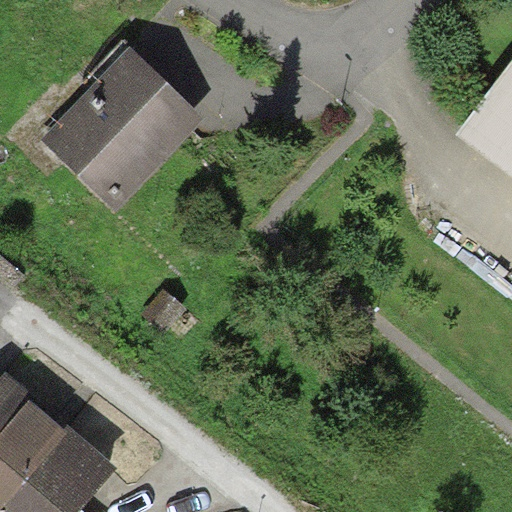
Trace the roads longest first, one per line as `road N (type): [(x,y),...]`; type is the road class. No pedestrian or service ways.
road 1 (residential): [(0,301),(255,511)]
road 2 (residential): [(400,0),(355,46),(292,43),(221,0)]
